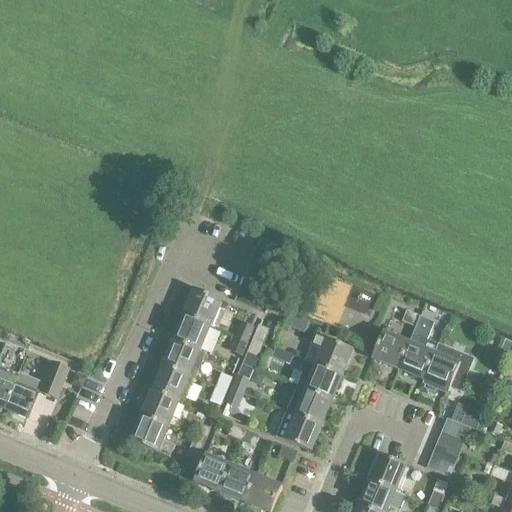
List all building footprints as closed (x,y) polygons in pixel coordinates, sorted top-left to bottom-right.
[(280,262),(285,250),(263,240),(257,252),(280,262)] [(275,274),(280,262),(257,252),(252,265),(275,274)] [(270,286),(275,274),(252,265),(247,277),(270,286)] [(264,298),(270,286),(247,277),(242,289),(264,298)] [(259,311),(264,298),(242,289),(237,301),(259,311)] [(214,330),(221,313),(218,305),(219,302),(196,292),(185,318),(209,328),(214,330)] [(417,330),(421,319),(409,314),(405,325),(417,330)] [(198,353),(209,328),(185,318),(175,343),(198,353)] [(436,355),(424,351),(435,324),(421,319),(417,330),(411,345),(401,370),(426,380),(436,355)] [(248,343),(254,330),(244,326),(239,339),(248,343)] [(264,346),(269,334),(260,330),(255,342),(264,346)] [(401,370),(411,345),(386,335),(375,360),(401,370)] [(343,378),(354,352),(316,336),(311,346),(324,351),(318,367),(343,378)] [(243,357),(248,343),(239,339),(233,353),(243,357)] [(254,370),(259,358),(264,346),(255,342),(250,354),(245,366),(254,370)] [(187,379),(198,353),(175,343),(164,369),(187,379)] [(461,394),(474,362),(439,348),(436,355),(426,380),(461,394)] [(343,378),(318,367),(305,362),(300,374),(305,376),(300,389),(333,402),(343,378)] [(41,385),(38,394),(54,401),(66,372),(50,366),(49,366),(41,385)] [(243,395),(249,382),(254,370),(245,366),(240,378),(234,391),(243,395)] [(0,411),(3,412),(14,387),(16,381),(18,377),(0,369),(0,411)] [(177,403),(187,379),(164,369),(154,393),(177,403)] [(69,386),(81,391),(86,379),(74,374),(69,386)] [(14,387),(3,412),(25,422),(35,396),(38,394),(41,385),(18,375),(18,377),(16,381),(14,387)] [(227,394),(233,381),(223,377),(218,390),(227,394)] [(323,427),(333,402),(300,389),(289,414),(323,427)] [(222,406),(227,394),(218,390),(212,402),(222,406)] [(238,408),(243,395),(234,391),(229,404),(238,408)] [(167,429),(177,403),(154,393),(143,419),(167,429)] [(498,414),(502,404),(492,400),(488,409),(498,414)] [(462,406),(455,423),(470,430),(478,413),(462,406)] [(312,453),(323,427),(289,414),(279,439),(312,453)] [(168,459),(173,448),(161,443),(167,429),(143,419),(133,444),(168,459)] [(465,442),(470,430),(455,423),(448,421),(443,433),(465,442)] [(498,438),(503,427),(493,423),(487,434),(498,438)] [(206,444),(212,430),(203,426),(197,439),(206,444)] [(244,442),(247,433),(234,427),(231,436),(244,442)] [(256,447),(260,438),(247,433),(244,442),(256,447)] [(460,454),(465,442),(443,433),(438,445),(460,454)] [(194,470),(200,457),(206,444),(197,439),(185,465),(194,470)] [(511,445),(506,443),(503,452),(511,455),(511,445)] [(455,466),(460,454),(438,445),(433,457),(455,466)] [(294,463),(298,454),(285,448),(281,458),(294,463)] [(222,493),(232,467),(206,456),(195,482),(222,493)] [(397,493),(408,468),(383,457),(372,482),(397,493)] [(450,478),(455,466),(433,457),(428,469),(450,478)] [(491,477),(495,467),(488,464),(484,474),(491,477)] [(247,503),(257,478),(232,467),(222,493),(247,503)] [(511,475),(495,468),(491,477),(511,485),(511,487),(506,501),(508,502),(511,503),(511,475)] [(268,511),(273,511),(283,489),(257,478),(247,503),(268,511)] [(401,511),(408,498),(397,493),(372,482),(362,508),(371,511),(401,511)] [(437,509),(443,496),(434,492),(428,505),(437,509)] [(504,511),(508,502),(506,501),(495,497),(491,506),(504,511)]
